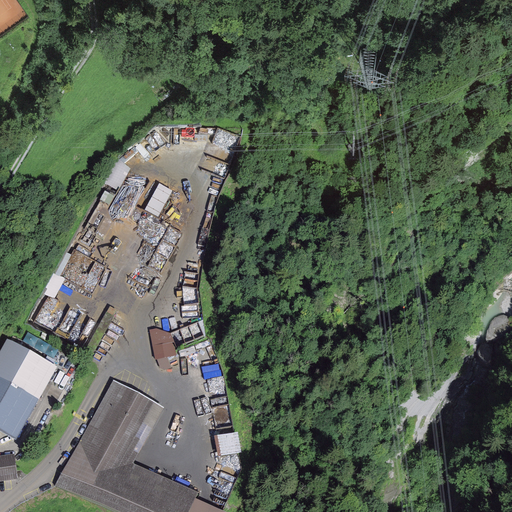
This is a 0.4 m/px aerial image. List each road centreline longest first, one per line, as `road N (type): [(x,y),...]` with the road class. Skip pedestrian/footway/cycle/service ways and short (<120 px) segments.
road 1 (track): [(455,0),(416,49),(225,70),(204,66),(208,0)]
road 2 (track): [(0,200),(102,119),(204,66)]
road 3 (track): [(93,0),(93,41),(0,184)]
